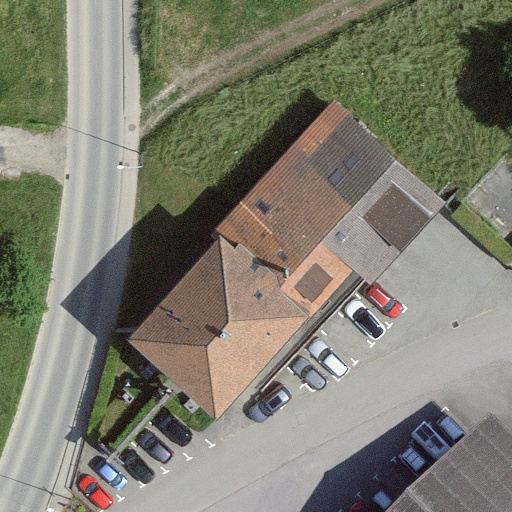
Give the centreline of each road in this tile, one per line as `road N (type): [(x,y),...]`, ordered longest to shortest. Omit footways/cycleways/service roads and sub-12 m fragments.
road 1 (tertiary): [(21,511),(78,325),(106,138),(104,0)]
road 2 (unclassified): [(174,511),(511,349)]
